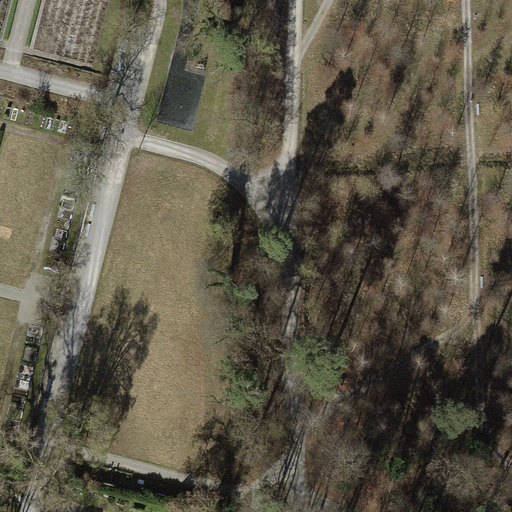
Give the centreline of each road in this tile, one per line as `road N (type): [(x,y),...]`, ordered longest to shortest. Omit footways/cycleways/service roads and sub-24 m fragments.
road 1 (track): [(30,511),(159,0)]
road 2 (track): [(511,462),(494,448),(484,420),(475,331),(467,0)]
road 3 (track): [(300,511),(288,207)]
road 4 (track): [(248,498),(48,444)]
road 5 (track): [(288,207),(296,0)]
road 6 (track): [(296,426),(442,340),(475,331)]
road 7 (track): [(125,139),(207,160),(288,207)]
road 8 (track): [(136,101),(0,66)]
